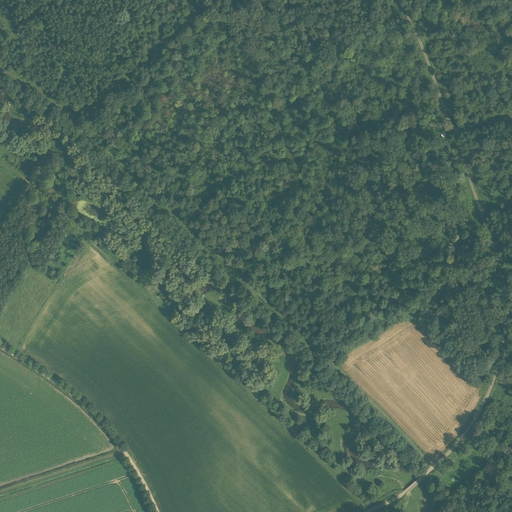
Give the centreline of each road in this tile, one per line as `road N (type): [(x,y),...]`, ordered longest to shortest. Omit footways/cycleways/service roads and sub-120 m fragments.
road 1 (track): [(435,464),(80,125),(0,66)]
road 2 (unclassified): [(366,511),(425,475),(475,415),(492,377),(494,268),(450,128)]
road 3 (unclassified): [(158,511),(132,461),(93,413),(0,345)]
road 4 (unclassified): [(450,128),(392,0)]
road 5 (track): [(0,492),(124,451)]
